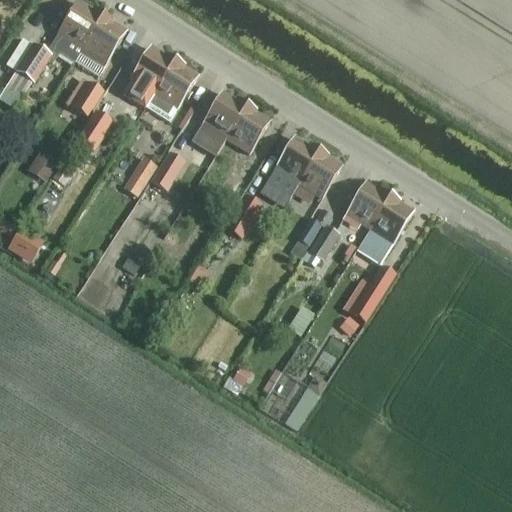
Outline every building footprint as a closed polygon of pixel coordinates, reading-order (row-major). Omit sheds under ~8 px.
[(73,67),(74,66),(103,21),(78,5),(48,52),(73,67)] [(124,34),(103,21),(74,66),(96,80),(124,34)] [(35,88),(53,60),(33,47),(6,90),(23,101),(33,86),(35,88)] [(154,97),(174,66),(150,51),(131,82),(154,97)] [(0,85),(15,62),(0,53),(0,85)] [(154,97),(146,111),(167,125),(176,110),(195,79),(174,66),(154,97)] [(88,115),(104,91),(94,84),(78,108),(88,115)] [(222,96),(191,146),(214,160),(226,142),(245,110),(222,96)] [(245,110),(226,142),(249,156),(268,124),(245,110)] [(109,125),(94,116),(78,142),(92,151),(109,125)] [(298,187),(317,156),(294,141),(265,188),(289,203),(298,187)] [(40,155),(28,175),(47,187),(59,167),(40,155)] [(169,156),(151,185),(167,195),(185,166),(169,156)] [(317,156),(298,187),(320,201),(339,169),(317,156)] [(146,187),(157,170),(144,162),(133,180),(146,187)] [(365,186),(345,217),(369,232),(389,201),(365,186)] [(239,244),(260,210),(243,199),(222,234),(239,244)] [(369,232),(362,243),(385,257),(411,215),(389,201),(369,232)] [(0,237),(10,244),(17,233),(0,221),(0,237)] [(309,251),(322,229),(309,221),(296,243),(309,251)] [(307,256),(322,265),(338,239),(323,230),(307,256)] [(20,234),(7,255),(18,262),(32,241),(20,234)] [(186,239),(153,289),(167,298),(200,248),(186,239)] [(128,262),(122,273),(133,280),(140,270),(128,262)] [(365,327),(395,278),(382,270),(353,319),(365,327)] [(107,271),(99,281),(110,289),(117,278),(107,271)] [(199,293),(208,278),(198,272),(189,286),(199,293)] [(100,300),(89,317),(103,325),(113,308),(100,300)] [(301,341),(315,318),(301,309),(287,332),(301,341)] [(268,316),(253,340),(267,348),(281,324),(268,316)] [(350,323),(340,333),(349,341),(358,330),(350,323)] [(220,366),(217,370),(223,374),(226,369),(220,366)] [(237,370),(226,388),(234,393),(246,375),(237,370)] [(275,374),(270,382),(275,386),(281,377),(275,374)] [(296,435),(326,387),(313,379),(283,427),(296,435)] [(265,439),(290,400),(277,392),(252,431),(265,439)]
